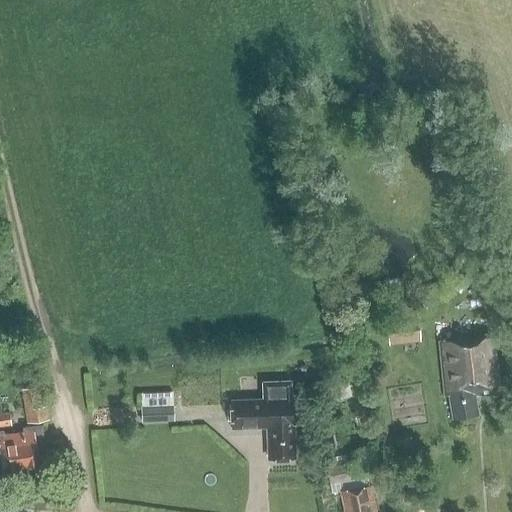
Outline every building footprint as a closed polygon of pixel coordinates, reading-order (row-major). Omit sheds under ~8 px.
[(384,310),(386,321),(388,344),(419,341),(416,307),(384,310)] [(474,396),(502,394),(497,336),(438,342),(443,396),(449,395),(451,420),(476,416),(474,396)] [(21,389),(26,423),(48,420),(46,406),(40,407),(37,387),(21,389)] [(173,421),(172,392),(140,393),(141,422),(173,421)] [(230,427),(267,426),(267,458),(293,458),(292,428),(291,397),(229,398),(230,427)] [(0,427),(11,426),(8,412),(0,413),(0,427)] [(36,464),(38,464),(32,429),(3,434),(2,431),(0,431),(0,454),(2,469),(26,466),(28,468),(35,467),(36,464)] [(363,448),(368,474),(384,471),(378,444),(363,448)] [(330,493),(339,492),(368,486),(366,477),(363,478),(359,459),(355,460),(354,454),(331,458),(332,465),(325,466),(330,493)] [(342,511),(374,511),(370,486),(368,486),(339,492),(342,511)]
